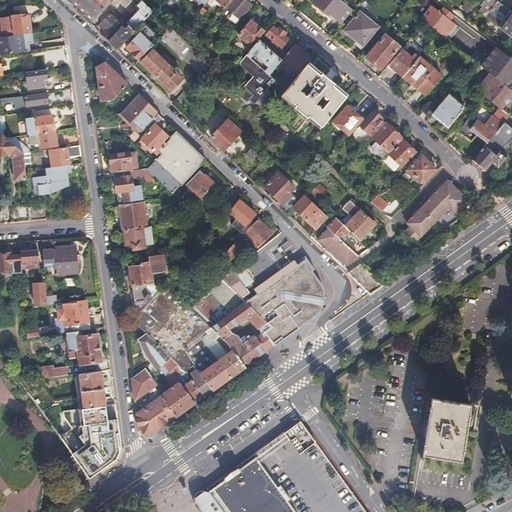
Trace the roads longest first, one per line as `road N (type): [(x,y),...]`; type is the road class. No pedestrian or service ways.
road 1 (residential): [(79,29),(336,276),(341,300),(313,335),(322,354)]
road 2 (residential): [(266,0),(467,176)]
road 3 (primary): [(322,354),(511,220)]
road 4 (residential): [(98,224),(127,435)]
road 5 (residential): [(79,29),(74,48),(98,224)]
road 6 (unclassified): [(284,382),(379,511)]
road 7 (unknown): [(497,315),(477,442)]
